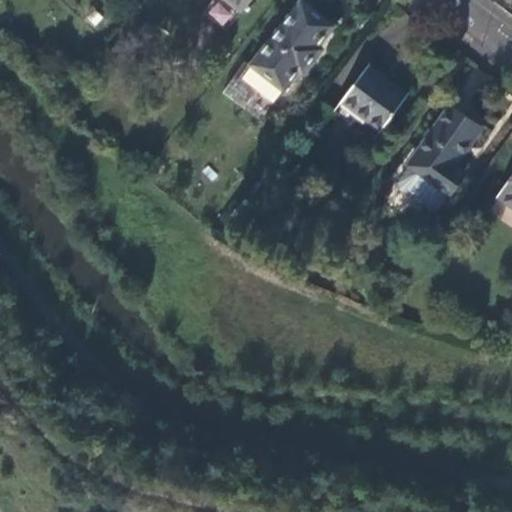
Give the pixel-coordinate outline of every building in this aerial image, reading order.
[(214,0),(236,18),(250,0),(214,0)] [(313,2),(265,64),(296,88),(310,70),(315,73),(332,50),(328,46),(344,26),(313,2)] [(296,88),(265,64),(263,79),(288,98),(296,88)] [(382,131),(408,93),(368,65),(342,102),(382,131)] [(457,165),(481,130),(450,107),(410,165),(411,165),(399,183),(400,187),(432,210),(437,210),(449,193),(451,193),(465,172),(457,165)] [(511,175),(498,195),(511,204),(511,175)]
